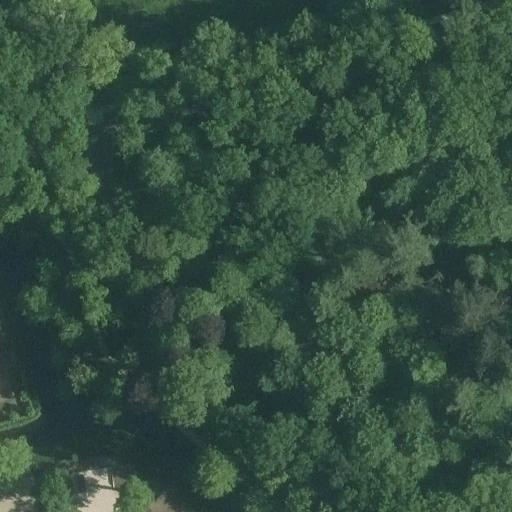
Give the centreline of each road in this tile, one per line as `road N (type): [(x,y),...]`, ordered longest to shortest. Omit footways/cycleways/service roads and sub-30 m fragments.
road 1 (tertiary): [(370,511),(197,412),(170,388),(147,345),(93,137)]
road 2 (tertiary): [(93,137),(511,22)]
